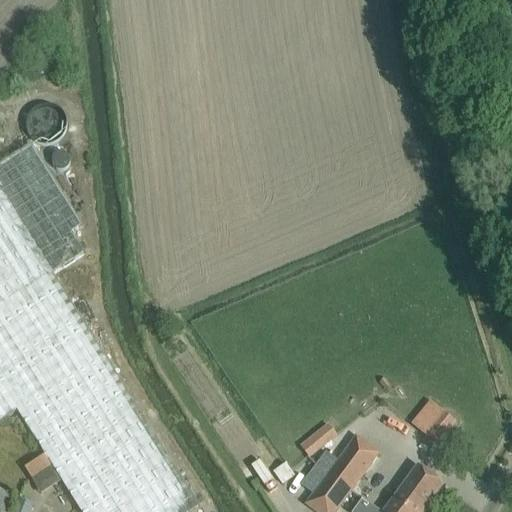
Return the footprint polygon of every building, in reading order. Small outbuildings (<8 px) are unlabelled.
[(83,227),(32,146),(0,165),(0,421),(17,411),(45,455),(24,468),(30,478),(51,465),(80,511),(193,511),(200,507),(53,275),(86,255),(72,234),(83,227)] [(442,412),(423,435),(437,448),(457,424),(442,412)] [(309,459),(337,437),(336,437),(328,425),(300,448),(308,458),(309,459)] [(330,473),(353,492),(381,455),(356,436),(330,473)] [(423,511),(443,486),(419,468),(386,511),(423,511)] [(314,511),(337,511),(353,492),(330,473),(306,506),(314,511)] [(0,511),(3,511),(10,496),(0,492),(0,511)] [(31,511),(34,505),(22,500),(16,511),(31,511)] [(354,511),(379,511),(363,500),(354,511)]
